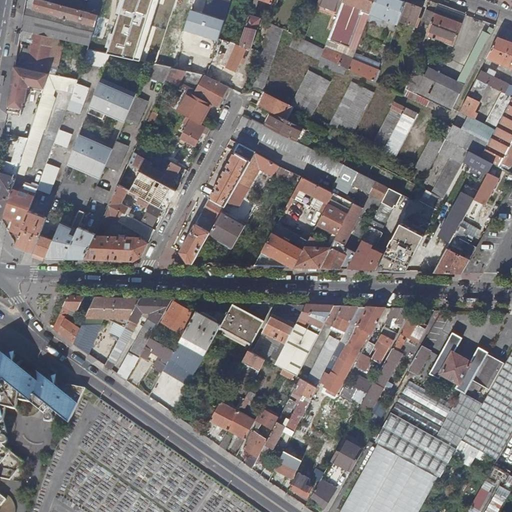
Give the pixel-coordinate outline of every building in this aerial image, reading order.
[(42,0),(27,0),(22,30),(34,33),(54,38),(64,40),(90,46),(92,37),(99,15),(80,10),(55,4),(42,0)] [(56,0),(55,4),(80,10),(82,0),(56,0)] [(124,0),(108,54),(111,54),(141,61),(160,0),(124,0)] [(254,0),(250,14),(257,16),(259,9),(256,8),(257,5),(256,5),(257,0),(264,0),(272,3),(272,0),(254,0)] [(318,0),(317,5),(338,13),(339,11),(343,0),(318,0)] [(343,0),(339,11),(358,19),(362,9),(371,12),(375,0),(343,0)] [(383,18),(398,24),(400,21),(407,2),(401,0),(375,0),(371,12),(368,21),(381,26),(383,18)] [(407,2),(400,21),(415,26),(421,8),(407,2)] [(466,14),(438,3),(434,12),(439,14),(441,10),(464,19),(466,14)] [(226,18),(192,7),(184,31),(218,41),(219,38),(226,18)] [(427,27),(429,27),(434,13),(426,9),(416,36),(422,38),(427,27)] [(426,34),(454,45),(464,19),(441,10),(439,14),(434,12),(434,13),(429,27),(426,34)] [(338,13),(337,16),(356,23),(358,19),(339,11),(338,13)] [(240,45),(251,48),(261,18),(250,15),(240,45)] [(271,22),(251,85),(263,91),(283,29),(271,22)] [(450,88),(460,93),(491,35),(487,33),(480,29),(450,88)] [(34,33),(22,30),(16,66),(20,67),(26,69),(34,33)] [(54,38),(34,33),(26,69),(46,73),(54,38)] [(325,49),(295,35),(290,46),(321,60),(319,66),(345,74),(347,68),(322,56),(325,49)] [(446,139),(470,151),(482,157),(511,100),(511,41),(498,37),(487,58),(511,68),(511,85),(508,85),(493,77),(496,72),(490,69),(487,74),(481,71),(460,112),(468,116),(474,119),(477,114),(474,112),(489,85),(493,87),(492,88),(502,92),(487,120),(479,136),(468,132),(461,129),(453,125),(452,128),(446,139)] [(64,40),(54,38),(46,73),(49,74),(56,75),(64,40)] [(223,58),(228,44),(219,41),(214,55),(223,58)] [(246,48),(237,44),(231,42),(222,65),(237,71),(246,48)] [(422,44),(418,57),(428,60),(432,48),(422,44)] [(322,56),(347,68),(349,69),(353,60),(354,55),(331,47),(326,45),(325,49),(322,56)] [(106,67),(111,54),(108,54),(89,49),(84,63),(106,67)] [(353,60),(349,69),(375,81),(378,70),(353,60)] [(165,84),(167,79),(172,68),(155,64),(151,63),(145,76),(165,84)] [(45,88),(49,74),(46,73),(26,69),(20,67),(16,66),(10,99),(27,102),(30,85),(45,88)] [(217,107),(228,87),(208,76),(190,72),(173,68),(172,68),(167,79),(191,92),(213,104),(217,107)] [(309,70),(291,105),(292,106),(312,116),(330,81),(309,70)] [(406,89),(430,101),(432,102),(440,83),(413,70),(406,89)] [(45,88),(29,139),(20,165),(18,173),(25,175),(28,165),(33,166),(45,128),(46,129),(56,98),(54,95),(56,88),(74,92),(78,83),(79,80),(56,75),(49,74),(45,88)] [(121,118),(132,91),(102,78),(88,112),(104,119),(107,112),(121,118)] [(352,81),(330,125),(396,158),(418,114),(395,102),(374,143),(369,140),(360,135),(353,133),(374,93),(352,81)] [(91,87),(78,83),(74,92),(68,109),(81,113),(91,87)] [(440,83),(432,102),(451,111),(460,93),(450,88),(440,83)] [(406,89),(403,95),(427,107),(430,101),(406,89)] [(126,121),(137,96),(138,93),(132,91),(121,118),(126,121)] [(213,104),(191,92),(180,112),(188,116),(202,124),(207,116),(203,114),(205,111),(208,113),(213,104)] [(266,93),(259,105),(273,112),(286,119),(292,106),(291,105),(266,93)] [(162,94),(159,100),(167,104),(170,97),(162,94)] [(149,101),(137,96),(126,121),(137,126),(149,101)] [(27,102),(10,99),(8,110),(25,113),(27,102)] [(153,123),(164,103),(158,100),(148,120),(153,123)] [(511,100),(482,157),(494,164),(500,167),(502,163),(511,143),(511,100)] [(273,112),(267,126),(296,140),(303,127),(286,119),(273,112)] [(468,116),(461,129),(468,132),(479,136),(487,120),(477,114),(474,119),(468,116)] [(208,134),(211,129),(202,124),(188,116),(185,121),(189,123),(184,132),(186,133),(184,137),(181,136),(180,138),(196,146),(203,132),(208,134)] [(345,165),(244,116),(238,127),(339,177),(345,165)] [(416,168),(428,174),(446,139),(452,128),(446,124),(441,123),(434,132),(416,168)] [(303,127),(296,140),(307,146),(313,133),(303,127)] [(73,133),(61,129),(56,142),(68,147),(73,133)] [(173,138),(166,152),(163,157),(172,162),(179,166),(191,144),(169,132),(167,135),(173,138)] [(97,175),(109,146),(94,140),(93,142),(90,141),(91,139),(80,134),(69,163),(97,175)] [(162,151),(140,139),(138,143),(160,155),(162,151)] [(114,149),(106,166),(118,171),(129,146),(117,141),(114,149)] [(510,167),(511,164),(511,143),(502,163),(510,167)] [(181,252),(189,263),(194,263),(209,235),(221,215),(223,211),(239,182),(256,153),(240,144),(181,252)] [(106,166),(114,149),(109,146),(97,175),(102,177),(106,166)] [(482,157),(470,151),(465,161),(488,173),(494,164),(482,157)] [(279,166),(256,153),(239,182),(247,187),(257,169),(260,170),(261,168),(274,176),(279,166)] [(420,202),(438,211),(463,165),(452,159),(433,193),(426,190),(420,202)] [(143,161),(139,169),(146,173),(150,165),(143,161)] [(146,173),(171,187),(182,167),(179,166),(172,162),(170,165),(168,164),(163,172),(150,165),(146,173)] [(7,179),(0,176),(0,215),(3,220),(5,214),(13,189),(18,173),(20,165),(12,163),(7,179)] [(40,184),(38,189),(51,193),(61,167),(48,163),(40,184)] [(494,164),(488,173),(475,199),(485,204),(504,169),(500,167),(494,164)] [(345,165),(339,177),(334,186),(349,193),(353,185),(383,200),(390,188),(345,165)] [(335,193),(332,191),(303,177),(284,212),(288,214),(289,211),(295,198),(324,213),(335,193)] [(27,221),(31,210),(36,196),(38,189),(40,184),(34,182),(33,184),(28,182),(22,191),(13,189),(5,214),(15,217),(12,228),(23,231),(23,230),(27,221)] [(123,212),(126,213),(129,207),(122,203),(128,192),(136,196),(133,202),(136,203),(135,206),(148,213),(144,220),(154,225),(163,208),(128,189),(119,184),(110,205),(123,212)] [(321,268),(348,269),(357,253),(350,249),(347,255),(341,252),(364,208),(364,204),(333,188),(332,191),(335,193),(338,194),(349,200),(354,203),(338,234),(331,249),(321,268)] [(403,195),(390,188),(383,200),(357,253),(348,269),(407,271),(432,224),(413,214),(407,226),(402,224),(386,255),(374,249),(383,233),(381,232),(395,206),(397,206),(403,195)] [(338,194),(335,193),(324,213),(318,224),(338,234),(354,203),(349,200),(347,203),(343,212),(332,206),(336,197),(338,194)] [(439,237),(451,243),(455,235),(474,199),(463,193),(439,237)] [(349,200),(338,194),(336,197),(347,203),(349,200)] [(126,213),(123,212),(122,213),(110,206),(97,234),(86,259),(135,261),(142,257),(156,230),(126,213)] [(67,258),(80,227),(87,212),(80,209),(73,226),(72,226),(60,254),(61,258),(67,258)] [(17,246),(48,257),(55,239),(45,235),(47,231),(43,230),(48,217),(31,210),(27,221),(23,230),(23,231),(17,246)] [(247,224),(223,211),(221,215),(209,235),(233,248),(247,224)] [(60,254),(72,226),(62,222),(48,257),(61,258),(60,254)] [(278,223),(255,265),(295,267),(309,240),(278,223)] [(472,241),(479,231),(470,224),(463,234),(472,241)] [(80,227),(67,258),(86,259),(97,234),(80,227)] [(451,243),(435,272),(463,274),(470,260),(464,257),(471,244),(455,235),(451,243)] [(318,268),(321,268),(331,249),(313,248),(313,242),(309,240),(295,267),(318,268)] [(78,313),(85,296),(69,296),(61,314),(64,316),(66,317),(70,309),(78,313)] [(95,359),(105,366),(131,319),(142,298),(96,297),(81,329),(74,344),(89,354),(104,319),(110,319),(117,323),(114,330),(117,334),(113,340),(108,337),(95,359)] [(142,298),(131,319),(138,323),(144,312),(153,312),(118,375),(127,381),(141,356),(151,338),(155,331),(157,328),(173,300),(142,298)] [(175,302),(163,322),(183,334),(195,314),(175,302)] [(234,304),(229,313),(221,328),(252,345),(265,322),(234,304)] [(307,305),(279,304),(274,314),(302,315),(307,305)] [(335,306),(307,305),(302,315),(301,318),(323,328),(326,322),(335,306)] [(360,307),(335,306),(326,322),(347,331),(352,321),(360,307)] [(338,378),(348,383),(360,360),(363,354),(370,342),(387,308),(368,307),(359,325),(352,321),(347,331),(341,343),(320,385),(331,391),(338,378)] [(359,325),(368,307),(360,307),(352,321),(359,325)] [(403,325),(412,309),(394,308),(390,318),(400,318),(396,324),(403,325)] [(229,313),(198,311),(175,351),(172,358),(195,374),(221,328),(229,313)] [(54,329),(59,333),(62,326),(60,325),(64,316),(61,314),(54,329)] [(302,315),(274,314),(253,352),(267,360),(277,365),(297,325),(301,318),(302,315)] [(411,316),(402,333),(409,337),(407,340),(415,344),(417,341),(419,342),(428,325),(411,316)] [(59,333),(74,344),(81,329),(66,319),(62,326),(59,333)] [(131,319),(105,366),(112,370),(138,323),(131,319)] [(297,325),(277,365),(284,369),(298,377),(300,373),(319,336),(297,325)] [(391,347),(398,334),(388,329),(380,341),(382,343),(391,347)] [(509,441),(511,435),(511,352),(506,364),(488,354),(489,353),(479,347),(471,363),(454,354),(463,339),(453,333),(430,374),(440,380),(443,374),(460,383),(457,388),(462,392),(470,379),(491,391),(502,371),(511,377),(511,397),(492,433),(489,431),(487,430),(473,422),(462,441),(469,444),(480,451),(498,461),(509,441)] [(361,407),(382,418),(387,409),(375,403),(384,386),(398,360),(402,354),(399,352),(405,341),(402,339),(403,336),(401,335),(372,388),(370,390),(361,407)] [(318,388),(320,385),(341,343),(331,336),(309,378),(300,373),(298,377),(301,378),(310,383),(318,388)] [(151,338),(141,356),(147,359),(152,351),(165,358),(162,363),(158,360),(153,368),(163,373),(172,358),(175,351),(151,338)] [(370,342),(363,354),(369,357),(375,345),(370,342)] [(382,364),(391,347),(382,343),(373,359),(382,364)] [(410,367),(409,370),(418,375),(431,352),(422,347),(410,367)] [(253,352),(249,350),(243,362),(260,371),(267,360),(253,352)] [(0,508),(7,501),(0,495),(0,478),(11,481),(25,463),(5,447),(8,443),(8,441),(8,440),(7,439),(5,437),(4,437),(2,437),(1,437),(2,433),(8,435),(5,421),(7,409),(9,399),(13,400),(19,401),(30,404),(40,411),(43,407),(49,382),(24,362),(6,359),(0,360),(0,508)] [(172,376),(179,380),(185,370),(178,366),(172,376)] [(511,377),(502,371),(491,391),(483,405),(473,422),(487,430),(489,431),(492,433),(511,397),(511,377)] [(341,396),(361,407),(370,390),(366,388),(360,385),(362,381),(355,377),(349,389),(356,393),(354,398),(350,396),(351,395),(343,391),(341,396)] [(310,383),(301,378),(294,392),(303,396),(304,394),(310,383)] [(53,415),(55,413),(50,409),(51,402),(60,391),(49,382),(43,407),(40,411),(47,416),(48,415),(49,414),(50,414),(51,414),(52,415),(53,415)] [(447,418),(455,406),(454,406),(410,382),(403,394),(447,418)] [(318,388),(310,383),(304,394),(313,399),(318,388)] [(230,385),(225,396),(229,399),(230,396),(231,394),(233,395),(236,388),(230,385)] [(55,413),(69,425),(86,389),(79,388),(69,388),(64,389),(63,390),(60,391),(51,402),(50,409),(55,413)] [(473,422),(483,405),(462,393),(454,406),(455,406),(467,413),(464,417),(473,422)] [(398,402),(442,427),(446,420),(402,395),(398,402)] [(249,400),(246,398),(241,407),(245,409),(249,400)] [(17,411),(19,401),(13,400),(9,399),(7,409),(9,409),(17,411)] [(223,400),(211,421),(219,425),(229,430),(239,411),(240,409),(223,400)] [(295,406),(289,402),(284,410),(291,414),(295,406)] [(393,411),(437,436),(442,429),(397,404),(393,411)] [(449,442),(464,417),(467,413),(455,406),(447,418),(446,420),(442,427),(442,429),(437,436),(449,442)] [(278,423),(280,419),(280,418),(262,409),(256,421),(246,439),(248,440),(244,448),(252,453),(247,461),(248,461),(246,464),(253,469),(256,463),(259,458),(261,454),(268,441),(258,434),(260,432),(258,431),(262,423),(274,429),(278,423)] [(239,411),(229,430),(246,439),(256,421),(239,411)] [(440,477),(441,478),(446,469),(457,450),(392,413),(376,441),(379,443),(440,477)] [(53,416),(53,415),(52,415),(51,414),(50,414),(49,414),(48,415),(47,416),(45,422),(50,423),(51,422),(53,421),(54,419),(53,416)] [(449,442),(459,447),(462,441),(473,422),(464,417),(449,442)] [(280,419),(278,423),(286,427),(288,424),(280,419)] [(274,429),(268,441),(261,454),(266,456),(270,448),(274,450),(286,427),(278,423),(274,429)] [(227,433),(220,446),(226,451),(234,437),(227,433)] [(332,461),(352,472),(364,450),(344,439),(332,461)] [(459,447),(458,449),(475,459),(480,451),(469,444),(462,441),(459,447)] [(511,442),(509,441),(498,461),(495,466),(502,470),(508,460),(511,461),(511,474),(511,475),(511,442)] [(419,511),(440,477),(379,443),(340,511),(419,511)] [(285,452),(276,469),(293,479),(303,461),(285,452)] [(300,473),(303,474),(314,455),(310,453),(309,455),(300,473)] [(259,458),(256,463),(259,465),(260,463),(263,465),(266,459),(262,457),(261,459),(259,458)] [(321,482),(312,496),(319,501),(317,505),(324,509),(345,474),(329,465),(325,474),(321,482)] [(313,477),(321,482),(325,474),(317,469),(313,477)] [(295,482),(291,489),(309,498),(314,488),(304,483),(307,476),(303,474),(300,473),(295,482)] [(281,489),(288,494),(291,489),(295,482),(287,478),(281,489)] [(484,498),(478,495),(472,506),(478,509),(484,498)] [(501,511),(505,505),(497,501),(490,511),(501,511)]
